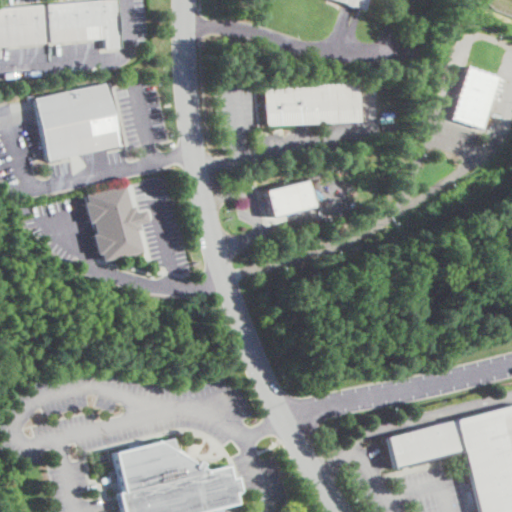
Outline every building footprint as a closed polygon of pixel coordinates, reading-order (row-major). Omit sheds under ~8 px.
[(113,0),(115,20),(117,49),(103,50),(102,38),(0,46),(0,7),(100,0),(100,1),(113,0)] [(365,0),(362,11),(329,0),(365,0)] [(481,128),(449,118),(467,63),(498,74),(481,128)] [(118,145),(44,161),(30,97),(102,82),(118,145)] [(298,124),(264,125),(262,87),(357,83),(358,121),(298,124)] [(304,180),(309,200),(314,198),(316,206),(267,217),(261,190),(304,180)] [(320,189),(314,190),(312,182),(317,180),(320,189)] [(84,193),(123,184),(128,205),(131,205),(136,229),(134,229),(139,250),(99,259),(97,253),(94,253),(89,233),(92,232),(89,221),(87,221),(82,202),(85,201),(84,193)] [(511,404),(511,511),(475,511),(460,452),(390,470),(382,438),(511,404)] [(196,467),(203,471),(225,466),(228,478),(233,477),(237,492),(231,493),(234,503),(197,511),(119,511),(114,493),(118,492),(110,453),(169,438),(170,446),(199,464),(196,467)]
